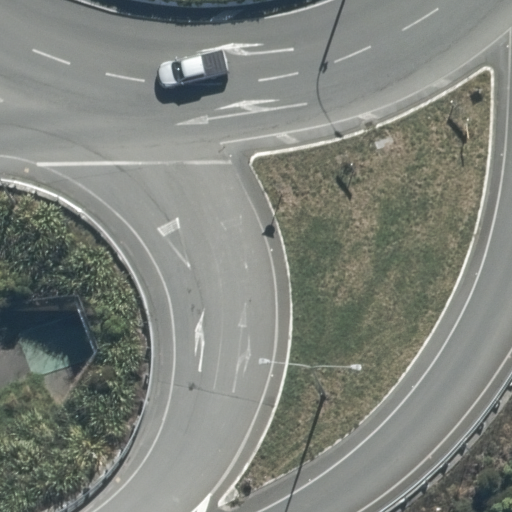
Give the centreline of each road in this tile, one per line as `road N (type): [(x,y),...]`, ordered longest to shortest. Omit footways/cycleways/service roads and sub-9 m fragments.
road 1 (residential): [(156,511),(208,420),(222,349),(222,268),(206,212),(152,98)]
road 2 (trunk): [(476,0),(392,55),(315,85),(234,99),(152,98)]
road 3 (residential): [(511,281),(472,364),(415,438),(366,480),(303,511)]
